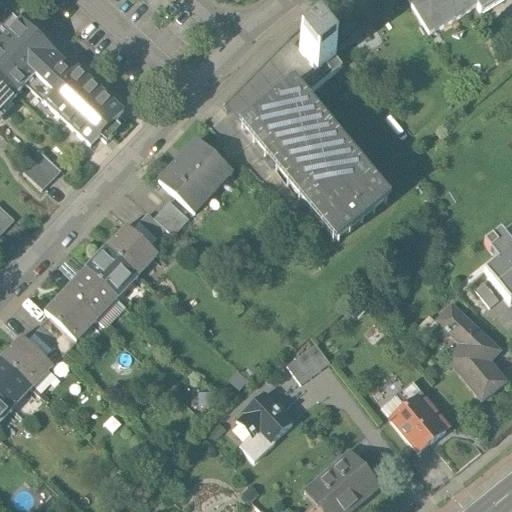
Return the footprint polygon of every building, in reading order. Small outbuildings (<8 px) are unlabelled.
[(419,0),(439,32),(489,3),(487,0),(419,0)] [(487,0),(489,3),(492,8),(505,0),(487,0)] [(0,46),(0,65),(25,90),(30,84),(73,126),(104,93),(27,18),(0,46)] [(398,194),(318,94),(355,64),(319,19),(238,103),(249,116),(246,117),(343,238),(398,194)] [(0,65),(0,112),(2,114),(25,90),(0,65)] [(128,117),(104,93),(73,126),(97,148),(128,117)] [(241,171),(205,137),(168,177),(204,211),(241,171)] [(51,150),(32,168),(51,187),(69,168),(51,150)] [(24,217),(5,200),(0,205),(0,234),(4,239),(24,217)] [(179,200),(164,216),(176,228),(183,234),(198,218),(179,200)] [(157,210),(140,227),(159,245),(176,228),(164,216),(157,210)] [(135,222),(115,243),(147,274),(167,253),(159,245),(140,227),(135,222)] [(115,243),(94,264),(126,295),(147,274),(115,243)] [(511,247),(482,272),(508,305),(511,301),(511,247)] [(94,264),(74,285),(106,316),(126,295),(94,264)] [(85,337),(106,316),(74,285),(53,306),(60,313),(85,337)] [(500,355),(449,309),(434,325),(460,349),(444,364),(480,408),(505,388),(489,367),(500,355)] [(60,313),(37,338),(63,363),(87,339),(85,337),(60,313)] [(31,333),(11,354),(42,384),(63,363),(37,338),(31,333)] [(340,362),(326,342),(297,363),(311,383),(340,362)] [(0,384),(22,406),(42,384),(11,354),(0,365),(0,384)] [(0,384),(0,426),(1,427),(22,406),(0,384)] [(301,421),(275,392),(247,417),(263,435),(252,445),(264,458),(281,442),(280,440),(301,421)] [(436,418),(419,397),(387,423),(415,457),(443,435),(432,422),(436,418)] [(357,511),(390,484),(359,449),(314,487),(325,501),(334,511),(357,511)] [(334,511),(325,501),(311,511),(334,511)]
